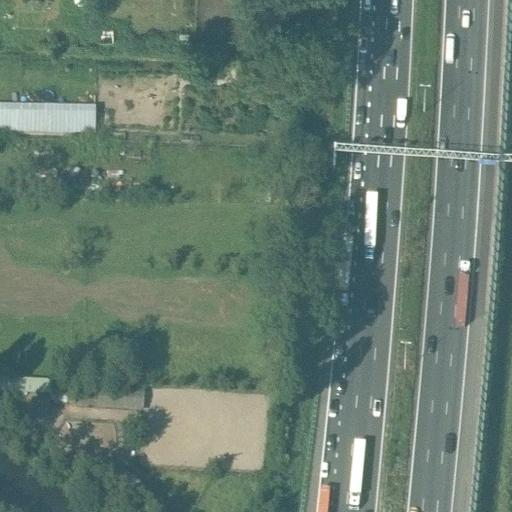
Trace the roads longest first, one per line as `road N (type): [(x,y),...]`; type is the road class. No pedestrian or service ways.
road 1 (motorway): [(383,0),(372,231),(345,511)]
road 2 (motorway): [(429,511),(454,246),(464,0)]
